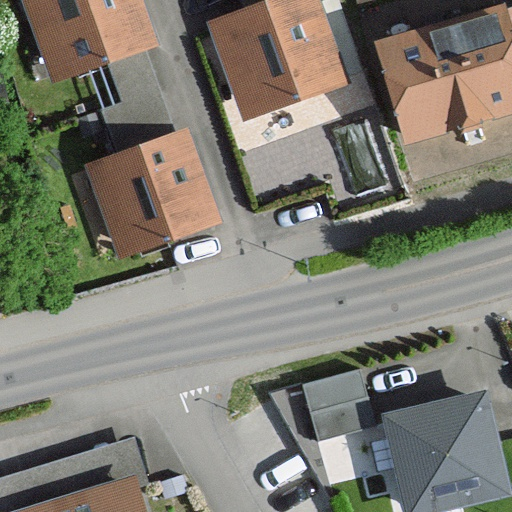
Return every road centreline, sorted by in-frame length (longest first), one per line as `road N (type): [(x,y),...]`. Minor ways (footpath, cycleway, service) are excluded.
road 1 (secondary): [(511,252),(133,351)]
road 2 (residential): [(133,351),(223,511)]
road 3 (secondary): [(133,351),(0,385)]
